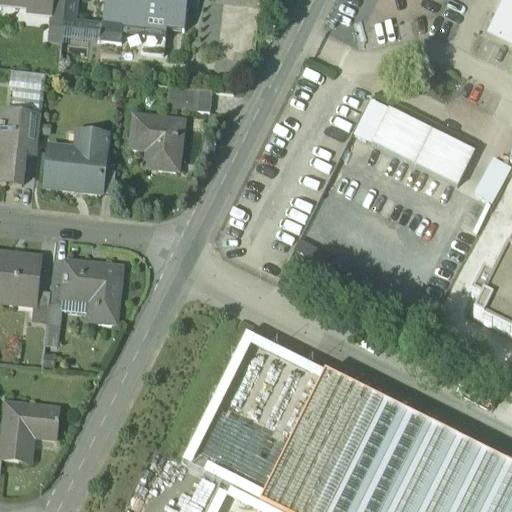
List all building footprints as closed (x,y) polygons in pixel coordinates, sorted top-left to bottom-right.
[(0,0),(0,9),(28,13),(28,10),(50,12),(52,12),(53,0),(0,0)] [(65,0),(53,0),(52,12),(50,12),(48,29),(62,31),(63,26),(64,13),(65,0)] [(65,0),(64,13),(77,15),(79,0),(87,1),(87,0),(65,0)] [(105,0),(105,3),(101,46),(121,48),(123,32),(145,35),(146,24),(165,26),(164,33),(184,35),(187,0),(105,0)] [(511,0),(504,0),(486,38),(511,51),(511,0)] [(77,15),(64,13),(63,26),(76,27),(77,15)] [(211,97),(184,94),(181,115),(209,118),(211,97)] [(474,157),(389,114),(371,149),(456,192),(474,157)] [(20,131),(5,129),(5,130),(0,129),(0,187),(21,190),(25,158),(36,159),(41,121),(21,119),(20,131)] [(183,127),(133,121),(129,153),(159,157),(157,175),(177,177),(183,127)] [(82,156),(49,153),(45,192),(100,198),(103,177),(106,141),(84,139),(82,156)] [(492,207),(511,171),(493,161),(474,197),(492,207)] [(115,178),(103,177),(100,198),(113,199),(115,178)] [(511,242),(493,281),(483,276),(470,301),(480,306),(472,322),(511,342),(511,242)] [(40,264),(0,260),(0,305),(33,309),(35,309),(36,297),(40,264)] [(65,267),(53,266),(50,298),(49,301),(61,303),(65,267)] [(121,273),(65,267),(61,303),(90,306),(88,326),(115,328),(121,273)] [(50,298),(36,297),(35,309),(33,309),(31,328),(46,330),(49,301),(50,298)] [(511,511),(511,475),(378,409),(326,511),(511,511)] [(58,416),(6,410),(1,456),(0,462),(0,465),(1,466),(30,469),(32,443),(54,445),(56,431),(58,431),(58,428),(56,427),(58,416)]
